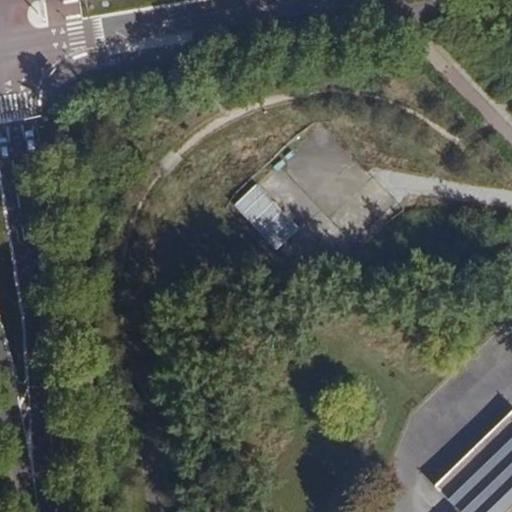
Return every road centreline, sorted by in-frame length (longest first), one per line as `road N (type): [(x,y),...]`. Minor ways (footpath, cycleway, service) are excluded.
road 1 (secondary): [(24,481),(24,390),(0,164)]
road 2 (secondary): [(0,49),(293,0)]
